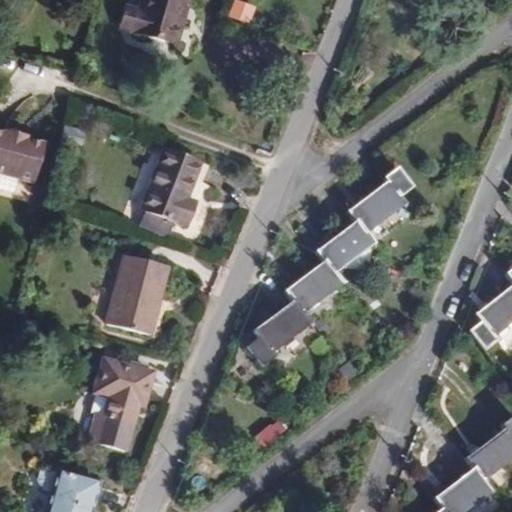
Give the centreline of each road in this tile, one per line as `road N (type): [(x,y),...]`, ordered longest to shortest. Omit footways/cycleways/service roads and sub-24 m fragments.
road 1 (residential): [(147,511),(274,205)]
road 2 (residential): [(274,205),(511,26)]
road 3 (residential): [(511,128),(418,363)]
road 4 (residential): [(219,511),(418,363)]
road 5 (residential): [(274,205),(348,0)]
road 6 (residential): [(418,363),(359,511)]
